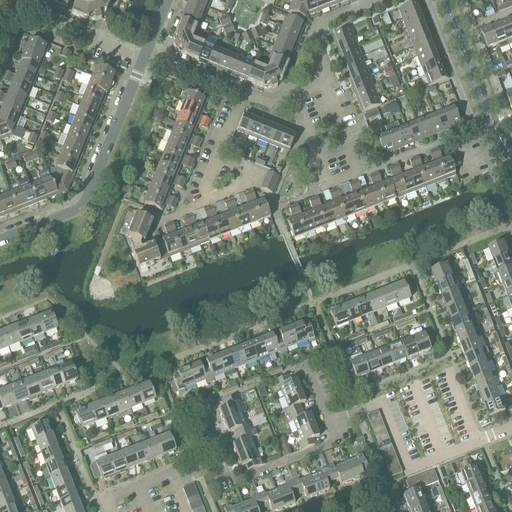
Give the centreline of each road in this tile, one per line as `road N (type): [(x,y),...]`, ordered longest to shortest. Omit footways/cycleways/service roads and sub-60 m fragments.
road 1 (residential): [(0,240),(83,204),(145,54)]
road 2 (residential): [(330,421),(379,402),(407,470),(511,427)]
road 3 (residential): [(324,84),(359,174),(326,187),(294,95)]
road 4 (tertiary): [(511,150),(498,139),(441,0)]
road 5 (residential): [(324,84),(319,28),(379,0)]
